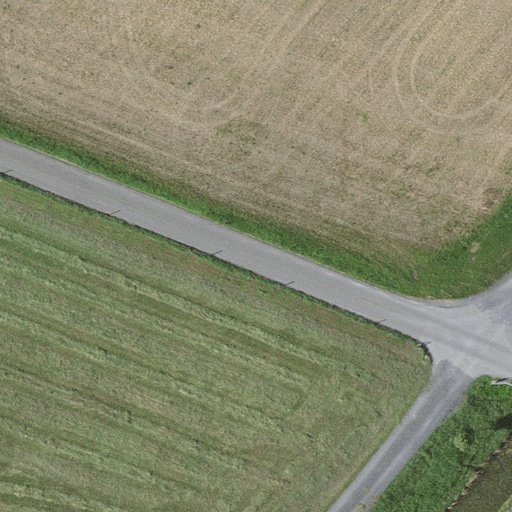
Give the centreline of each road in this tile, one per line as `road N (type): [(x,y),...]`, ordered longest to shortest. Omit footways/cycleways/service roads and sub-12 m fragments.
road 1 (track): [(0,156),(511,359)]
road 2 (track): [(479,345),(339,511)]
